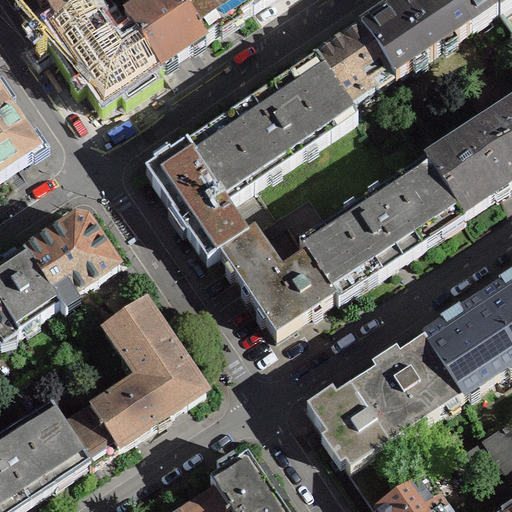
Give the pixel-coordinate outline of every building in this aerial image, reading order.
[(43,0),(59,24),(87,5),(91,3),(94,0),(43,0)] [(161,74),(205,46),(206,47),(207,46),(176,0),(158,0),(125,22),(134,36),(160,75),(161,77),(163,76),(161,74)] [(176,0),(207,46),(253,16),(242,0),(176,0)] [(242,0),(253,16),(276,0),(242,0)] [(390,76),(396,85),(471,35),(447,0),(411,0),(407,3),(409,5),(403,8),(402,6),(361,33),(390,76)] [(500,16),(489,0),(447,0),(471,35),(500,16)] [(511,0),(489,0),(500,16),(511,33),(511,0)] [(160,75),(134,36),(116,48),(109,38),(104,41),(96,28),(100,25),(87,5),(59,24),(47,32),(69,64),(63,68),(67,74),(82,96),(88,92),(104,115),(161,77),(160,75)] [(377,94),(373,88),(390,76),(361,33),(316,64),(321,71),(344,107),(353,101),(357,107),(377,94)] [(232,131),(192,157),(228,212),(357,126),(344,107),(321,71),(281,98),(277,92),(228,125),(232,131)] [(0,184),(41,157),(0,96),(0,184)] [(511,114),(488,130),(511,167),(511,114)] [(463,223),(511,191),(511,167),(488,130),(427,169),(461,222),(463,223)] [(146,177),(207,268),(220,260),(248,241),(228,212),(192,157),(187,150),(146,177)] [(300,249),(308,260),(336,303),(374,278),(378,284),(427,252),(423,246),(461,222),(427,169),(426,167),(300,249)] [(88,226),(76,224),(25,258),(61,312),(67,320),(81,310),(76,302),(120,273),(88,226)] [(284,279),(255,236),(248,241),(220,260),(277,344),(337,305),(336,303),(308,260),(290,272),(291,274),(284,279)] [(0,311),(11,329),(19,340),(61,312),(25,258),(5,272),(2,267),(0,268),(0,311)] [(511,289),(503,295),(501,292),(480,305),(511,353),(511,289)] [(511,353),(480,305),(460,318),(463,321),(424,347),(463,405),(511,373),(511,353)] [(206,399),(145,309),(105,335),(138,384),(91,414),(118,456),(206,399)] [(0,346),(0,345),(0,336),(11,329),(0,311),(0,346)] [(350,395),(390,453),(463,405),(424,347),(350,395)] [(7,400),(24,427),(49,410),(32,383),(7,400)] [(377,511),(381,511),(415,490),(390,453),(350,395),(337,403),(333,397),(314,410),(319,417),(312,422),(351,479),(353,477),(377,511)] [(64,432),(52,414),(0,447),(0,511),(27,511),(90,472),(64,432)] [(91,474),(118,456),(91,414),(64,432),(90,472),(91,474)] [(494,457),(511,484),(511,438),(507,430),(464,458),(472,471),(494,457)] [(217,494),(228,511),(284,511),(279,504),(277,505),(248,461),(238,468),(234,462),(217,473),(221,479),(211,486),(217,494)] [(445,511),(436,499),(429,503),(419,488),(415,490),(381,511),(445,511)] [(189,511),(228,511),(217,494),(189,511)]
